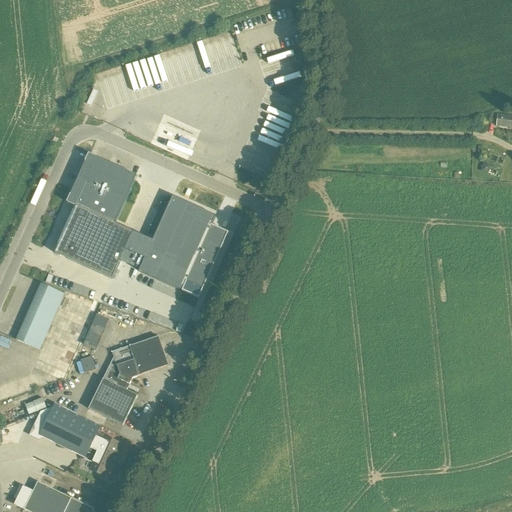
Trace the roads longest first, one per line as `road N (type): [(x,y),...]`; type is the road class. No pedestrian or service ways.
road 1 (unclassified): [(0,302),(81,131),(276,213)]
road 2 (tertiary): [(131,511),(276,213)]
road 3 (tertiary): [(276,213),(324,77),(312,0)]
road 4 (unknown): [(313,126),(492,137)]
